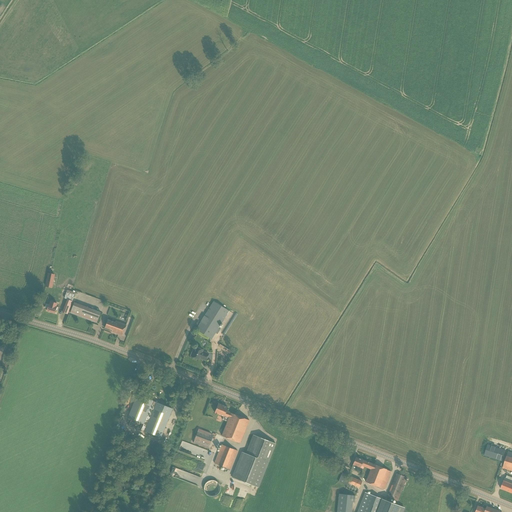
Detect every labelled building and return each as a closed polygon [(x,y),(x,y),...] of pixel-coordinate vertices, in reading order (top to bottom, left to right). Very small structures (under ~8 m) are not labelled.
[(214,301),(229,310),(233,304),(236,306),(239,302),(236,300),(238,297),(242,299),(246,292),(242,290),(252,274),(237,264),(214,301)] [(65,298),(72,301),(75,292),(67,290),(65,298)] [(67,300),(63,312),(67,314),(72,301),(67,300)] [(214,301),(196,330),(211,339),(215,333),(217,334),(220,329),(218,328),(229,310),(214,301)] [(56,306),(57,303),(51,302),(50,305),(49,304),(49,305),(46,304),(44,308),(47,309),(47,311),(55,313),(55,310),(57,311),(58,307),(56,307),(57,307),(56,306)] [(100,312),(74,303),(70,313),(96,323),(100,312)] [(122,336),(126,325),(115,321),(115,323),(108,320),(105,328),(112,330),(111,332),(122,336)] [(219,345),(218,348),(230,353),(231,349),(219,345)] [(206,361),(208,354),(202,351),(203,350),(194,347),(190,356),(199,359),(200,357),(203,358),(202,359),(206,361)] [(137,395),(126,421),(142,428),(141,430),(154,435),(151,441),(157,443),(160,437),(161,437),(172,409),(137,395)] [(240,443),(249,420),(226,411),(227,407),(218,404),(214,413),(223,416),(222,420),(227,422),(222,435),(240,443)] [(209,435),(210,433),(198,429),(193,443),(208,449),(213,436),(209,435)] [(258,488),(275,444),(253,435),(246,453),(242,452),(232,477),(258,488)] [(221,444),(214,463),(230,470),(237,451),(221,444)] [(501,461),(505,450),(487,444),(484,456),(501,461)] [(511,452),(508,451),(504,463),(502,468),(511,471),(510,475),(511,475),(511,452)] [(356,457),(352,465),(351,469),(356,471),(357,467),(362,469),(363,466),(370,469),(365,482),(384,490),(391,472),(386,470),(387,469),(373,464),(369,462),(368,462),(367,462),(363,460),(356,457)] [(199,486),(202,478),(181,470),(178,479),(199,486)] [(361,481),(341,472),(336,484),(357,493),(361,481)] [(396,473),(394,478),(387,497),(397,501),(406,477),(396,473)] [(500,489),(509,492),(511,493),(511,480),(505,478),(500,489)] [(203,489),(204,490),(204,492),(205,493),(207,495),(208,496),(210,496),(211,496),(213,496),(215,496),(217,495),(218,494),(218,493),(219,493),(219,492),(220,489),(220,487),(220,486),(219,485),(218,483),(217,482),(215,481),(212,480),(210,480),(208,481),(207,482),(206,483),(205,483),(205,484),(204,485),(204,487),(203,489)] [(402,511),(405,508),(383,499),(364,492),(356,511),(402,511)] [(339,494),(336,511),(349,511),(350,511),(351,507),(351,502),(352,502),(354,502),(355,496),(339,494)]
